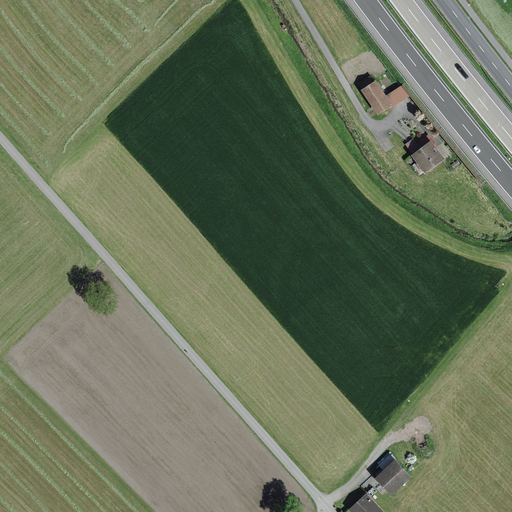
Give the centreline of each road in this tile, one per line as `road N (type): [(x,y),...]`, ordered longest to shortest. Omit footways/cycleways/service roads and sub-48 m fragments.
road 1 (unclassified): [(329,511),(0,136)]
road 2 (motorway): [(366,0),(511,183)]
road 3 (motorway): [(511,139),(403,0)]
